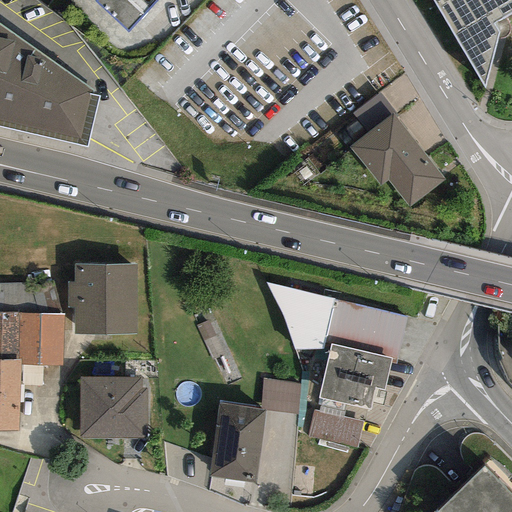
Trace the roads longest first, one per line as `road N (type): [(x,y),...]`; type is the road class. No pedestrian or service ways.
road 1 (secondary): [(56,177),(511,286)]
road 2 (tertiary): [(382,0),(463,127),(511,183)]
road 3 (residential): [(468,376),(429,401),(357,511)]
road 4 (tertiary): [(511,226),(472,306),(463,353),(468,376)]
road 5 (residential): [(223,511),(141,489),(83,490)]
